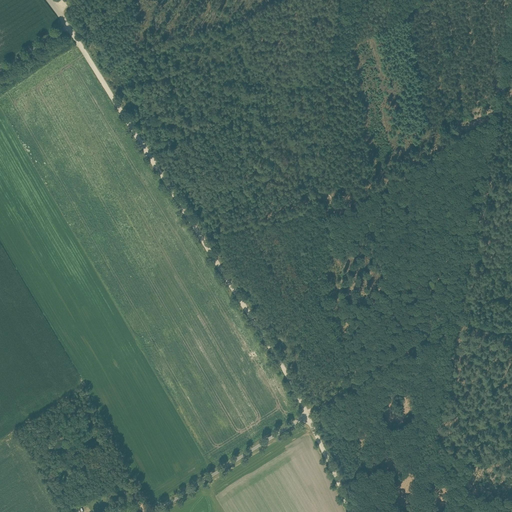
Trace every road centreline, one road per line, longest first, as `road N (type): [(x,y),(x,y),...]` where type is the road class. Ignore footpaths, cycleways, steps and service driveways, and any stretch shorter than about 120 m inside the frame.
road 1 (track): [(348,511),(268,342),(68,28)]
road 2 (track): [(457,321),(511,57)]
road 3 (track): [(417,511),(457,321)]
road 4 (unclassified): [(158,511),(307,414)]
